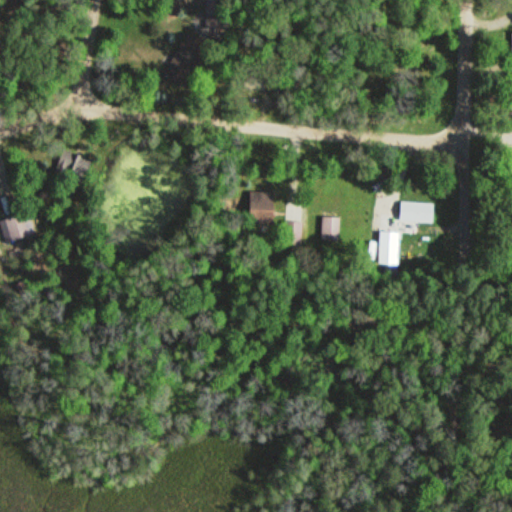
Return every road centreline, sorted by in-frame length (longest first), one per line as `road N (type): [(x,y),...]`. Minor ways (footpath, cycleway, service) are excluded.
road 1 (residential): [(463,134),(413,144),(79,106)]
road 2 (residential): [(462,274),(463,0)]
road 3 (residential): [(441,511),(462,274)]
